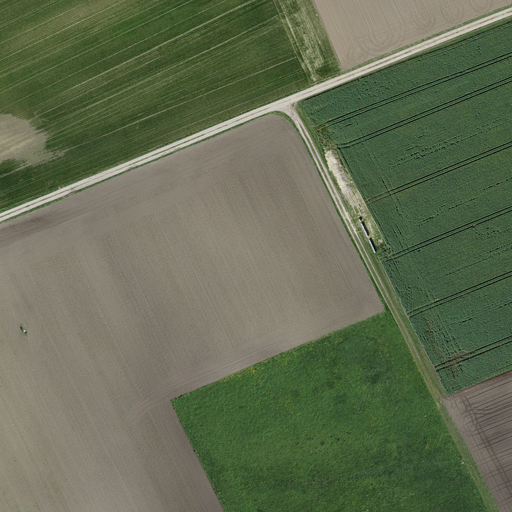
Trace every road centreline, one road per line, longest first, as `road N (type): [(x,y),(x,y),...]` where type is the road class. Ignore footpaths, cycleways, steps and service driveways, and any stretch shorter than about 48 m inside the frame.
road 1 (track): [(511,9),(0,216)]
road 2 (track): [(284,101),(493,511)]
